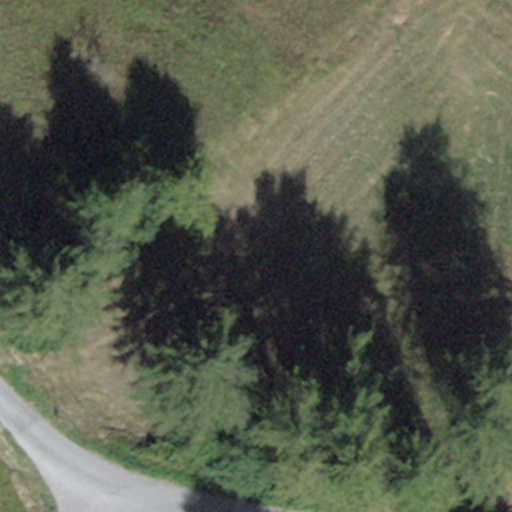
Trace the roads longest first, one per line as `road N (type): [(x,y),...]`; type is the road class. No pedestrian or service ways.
road 1 (track): [(252,511),(137,488),(107,494)]
road 2 (track): [(107,494),(0,406)]
